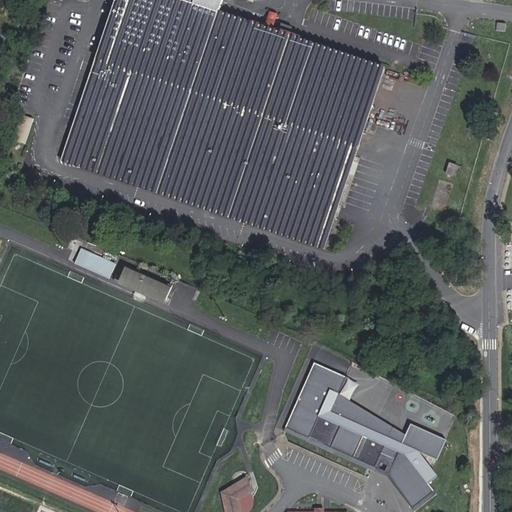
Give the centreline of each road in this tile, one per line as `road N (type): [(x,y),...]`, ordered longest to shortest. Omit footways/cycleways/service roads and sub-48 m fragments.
road 1 (tertiary): [(488,276),(490,511)]
road 2 (tertiary): [(511,131),(490,214),(488,276)]
road 3 (unknown): [(301,0),(300,22),(402,58)]
